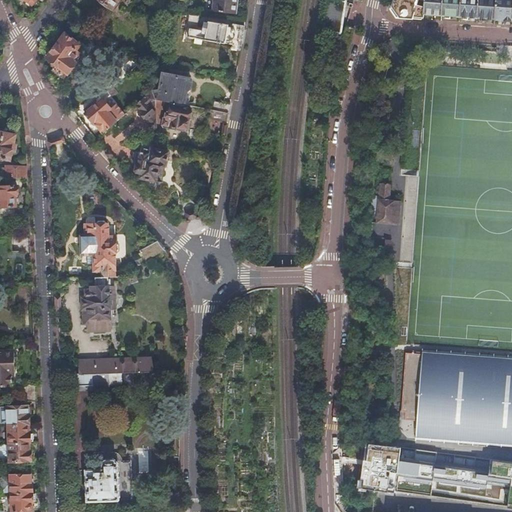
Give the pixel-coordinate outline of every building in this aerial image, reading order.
[(98,0),(113,10),(120,0),(98,0)] [(161,0),(158,0),(154,7),(162,13),(168,5),(161,0)] [(213,0),(212,11),(238,14),(239,0),(213,0)] [(329,0),(327,0),(323,31),(340,33),(345,2),(329,0)] [(415,4),(416,0),(392,0),(391,8),(396,17),(423,19),(423,13),(424,6),(415,4)] [(424,0),(424,6),(423,13),(441,14),(441,0),(424,0)] [(441,0),(441,14),(459,16),(459,0),(441,0)] [(459,0),(459,16),(477,17),(477,0),(459,0)] [(495,0),(477,0),(477,17),(494,18),(495,0)] [(511,0),(495,0),(494,18),(511,19),(511,0)] [(66,16),(79,25),(86,15),(73,6),(66,16)] [(187,38),(241,47),(245,27),(209,22),(208,29),(198,27),(198,30),(188,29),(187,38)] [(354,29),(346,27),(336,63),(343,65),(354,29)] [(65,35),(48,59),(53,63),(51,66),(53,67),(50,71),(64,81),(77,63),(73,60),(80,51),(77,49),(80,45),(65,35)] [(130,60),(121,53),(111,62),(118,70),(122,67),(130,60)] [(371,79),(383,82),(389,62),(377,59),(371,79)] [(139,65),(130,60),(122,67),(128,74),(139,65)] [(161,91),(153,92),(153,98),(163,100),(169,102),(185,105),(187,91),(190,92),(193,79),(187,78),(188,74),(171,70),(170,75),(164,73),(161,91)] [(153,98),(153,92),(136,106),(146,115),(144,117),(156,129),(156,124),(153,98)] [(87,114),(104,134),(125,115),(117,105),(112,110),(103,100),(102,100),(100,98),(85,111),(87,114)] [(163,100),(153,98),(156,124),(158,124),(163,100)] [(229,114),(231,105),(215,101),(213,110),(229,114)] [(184,107),(185,105),(169,102),(166,117),(163,116),(161,127),(169,128),(169,126),(183,129),(184,126),(187,127),(191,109),(184,107)] [(229,114),(213,110),(211,120),(227,123),(229,114)] [(0,159),(0,158),(11,160),(15,135),(0,132),(0,159)] [(136,162),(134,172),(140,173),(139,178),(160,182),(163,164),(166,165),(168,151),(153,148),(154,143),(142,141),(138,163),(136,162)] [(27,179),(27,167),(6,166),(5,177),(27,179)] [(408,175),(401,264),(412,265),(419,176),(408,175)] [(377,223),(390,224),(393,202),(388,201),(390,186),(381,184),(380,197),(372,196),(370,214),(378,215),(377,223)] [(0,206),(1,207),(1,210),(17,211),(16,196),(18,196),(17,185),(0,186),(0,206)] [(393,202),(390,224),(397,225),(400,203),(393,202)] [(102,278),(108,278),(117,277),(116,272),(115,272),(115,255),(116,255),(116,253),(118,253),(119,251),(119,244),(117,243),(116,243),(115,235),(108,235),(108,225),(106,225),(106,223),(104,221),(99,221),(97,223),(98,225),(86,225),(86,236),(81,236),(81,255),(93,255),(93,272),(102,272),(102,278)] [(390,254),(391,239),(382,238),(381,253),(390,254)] [(166,251),(157,241),(140,251),(144,257),(136,261),(139,266),(166,251)] [(64,263),(56,263),(57,275),(64,275),(64,263)] [(102,278),(95,278),(96,288),(91,288),(91,291),(86,291),(86,298),(83,298),(83,322),(89,322),(89,330),(110,330),(109,297),(114,297),(114,288),(108,288),(108,278),(102,278)] [(14,293),(0,293),(0,307),(15,306),(14,293)] [(419,353),(404,352),(400,419),(414,420),(413,440),(511,445),(511,354),(419,349),(419,353)] [(16,374),(15,360),(10,360),(9,351),(0,351),(0,386),(13,386),(13,374),(16,374)] [(79,361),(80,374),(108,373),(151,372),(152,372),(151,358),(79,361)] [(151,381),(151,372),(108,373),(109,389),(142,388),(142,381),(151,381)] [(80,374),(61,375),(62,391),(109,389),(108,373),(80,374)] [(37,400),(37,385),(18,386),(19,401),(37,400)] [(9,406),(9,424),(29,424),(31,424),(31,414),(29,414),(29,405),(9,405),(9,406)] [(9,424),(10,443),(30,442),(32,442),(32,440),(34,440),(34,433),(32,433),(31,431),(30,431),(29,424),(9,424)] [(30,442),(10,443),(11,461),(33,460),(32,450),(31,450),(30,442)] [(387,491),(393,446),(366,443),(360,487),(387,491)] [(127,460),(121,460),(120,489),(127,489),(128,469),(147,470),(147,450),(128,449),(127,460)] [(511,462),(418,450),(412,494),(511,507),(511,462)] [(102,470),(86,470),(87,501),(119,500),(118,462),(102,462),(102,470)] [(12,477),(12,493),(34,493),(34,482),(32,482),(32,474),(11,475),(12,477)] [(12,493),(12,477),(3,477),(2,478),(2,492),(4,493),(12,493)] [(34,493),(12,493),(13,511),(33,511),(33,503),(34,502),(34,501),(37,501),(37,493),(34,493)]
